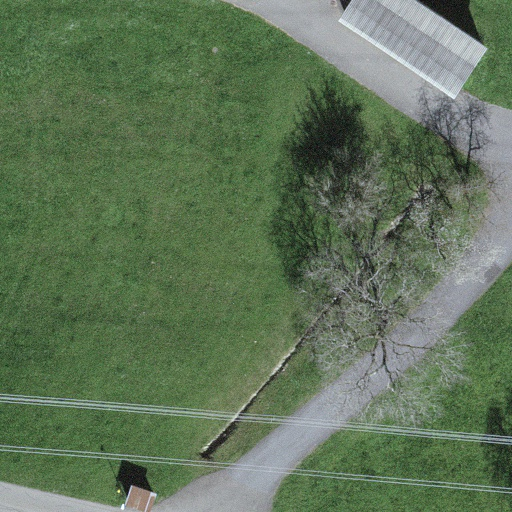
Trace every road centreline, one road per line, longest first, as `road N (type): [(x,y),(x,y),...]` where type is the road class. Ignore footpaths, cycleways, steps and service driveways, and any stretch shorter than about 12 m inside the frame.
road 1 (unclassified): [(239,511),(511,244)]
road 2 (unclassified): [(511,143),(440,128),(287,1)]
